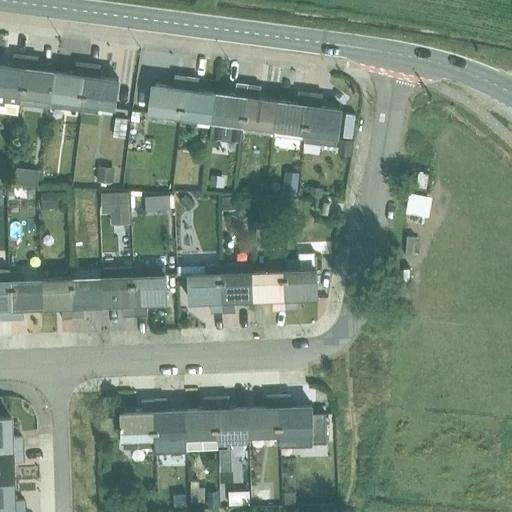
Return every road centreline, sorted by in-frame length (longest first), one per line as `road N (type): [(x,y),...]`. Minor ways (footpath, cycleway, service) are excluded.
road 1 (residential): [(55,368),(345,358),(404,59)]
road 2 (tertiary): [(0,3),(404,59)]
road 3 (residential): [(55,368),(59,511)]
